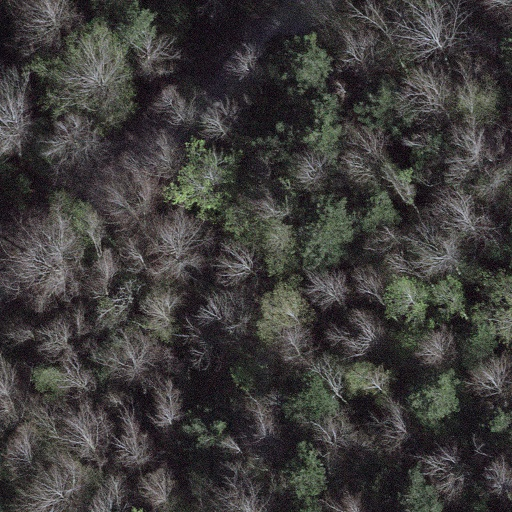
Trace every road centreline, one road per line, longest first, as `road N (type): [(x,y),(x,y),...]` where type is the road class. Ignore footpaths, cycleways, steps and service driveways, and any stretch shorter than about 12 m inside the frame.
road 1 (motorway): [(275,511),(381,0)]
road 2 (motorway): [(132,0),(27,511)]
road 3 (track): [(0,292),(131,177),(310,0)]
